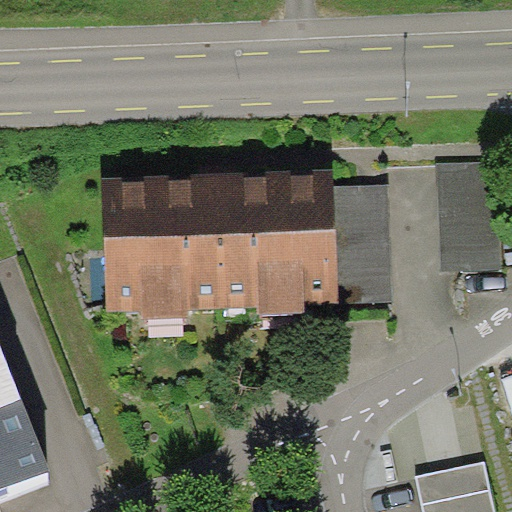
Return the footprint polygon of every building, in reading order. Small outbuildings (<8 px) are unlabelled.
[(440,272),(502,270),(499,161),(437,163),(440,272)] [(335,168),(102,177),(107,311),(143,309),(143,321),(190,319),(189,309),(260,307),(260,314),(308,313),(307,303),(339,302),(335,187),(335,168)] [(388,185),(335,187),(339,302),(393,300),(388,185)] [(0,491),(53,470),(0,342),(0,491)] [(496,511),(486,461),(417,475),(424,511),(496,511)]
